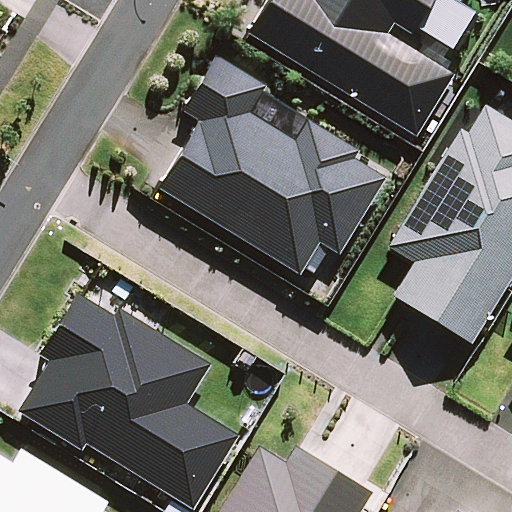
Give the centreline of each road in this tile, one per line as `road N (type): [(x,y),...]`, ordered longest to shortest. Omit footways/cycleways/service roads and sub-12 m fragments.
road 1 (residential): [(42,183),(511,465)]
road 2 (residential): [(157,0),(42,183)]
